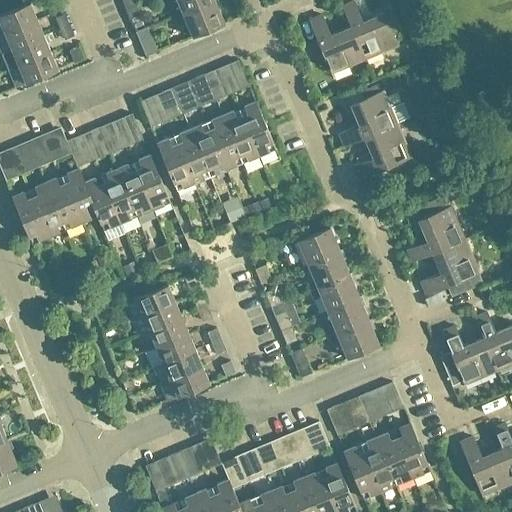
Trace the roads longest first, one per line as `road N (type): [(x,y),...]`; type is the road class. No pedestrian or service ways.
road 1 (residential): [(409,321),(361,207),(335,189),(260,21)]
road 2 (residential): [(86,454),(0,246)]
road 3 (residential): [(86,454),(261,379)]
road 4 (residential): [(261,379),(272,405),(419,345)]
road 5 (residential): [(115,87),(260,21)]
road 6 (residential): [(494,405),(451,422),(419,345)]
road 7 (residential): [(0,115),(64,89),(115,87)]
